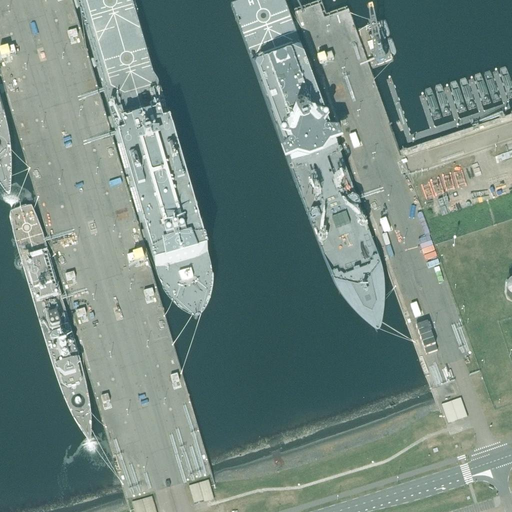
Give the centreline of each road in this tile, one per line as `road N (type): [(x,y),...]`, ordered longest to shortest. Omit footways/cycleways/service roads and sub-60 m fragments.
road 1 (unclassified): [(175,511),(25,0)]
road 2 (unclassified): [(337,511),(466,474)]
